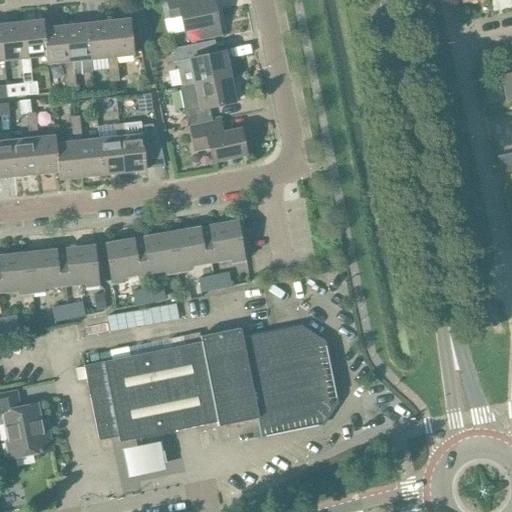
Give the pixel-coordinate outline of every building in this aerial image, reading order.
[(199,28),(201,39),(221,35),(214,1),(193,5),(191,0),(167,0),(171,18),(181,16),(185,31),(199,28)] [(108,21),(112,57),(116,56),(116,57),(117,57),(134,55),(131,19),(108,21)] [(21,23),(25,58),(29,58),(30,58),(46,56),(44,28),(43,20),(21,23)] [(65,62),(66,74),(74,73),(73,61),(69,62),(65,26),(45,28),(44,20),(43,20),(44,28),(46,56),(47,64),(65,62)] [(108,58),(109,69),(118,69),(117,57),(116,57),(116,56),(112,57),(108,21),(87,24),(90,60),(108,58)] [(21,59),(22,71),(31,70),(30,58),(29,58),(25,58),(21,23),(0,24),(0,27),(3,61),(21,59)] [(74,73),(75,74),(92,72),(90,60),(87,24),(65,26),(69,62),(73,61),(74,73)] [(230,76),(225,51),(203,56),(201,44),(173,50),(180,86),(230,76)] [(119,81),(118,69),(109,69),(111,82),(119,81)] [(32,83),(31,70),(22,71),(23,84),(32,83)] [(511,72),(501,75),(507,102),(511,100),(511,72)] [(66,74),(68,87),(76,86),(75,74),(74,73),(66,74)] [(185,112),(188,126),(212,121),(209,108),(236,102),(230,76),(180,86),(185,112)] [(27,114),(28,126),(37,125),(35,113),(27,114)] [(71,117),(72,129),(81,128),(79,116),(71,117)] [(209,148),(212,162),(247,155),(241,129),(217,134),(215,123),(190,128),(195,151),(209,148)] [(99,139),(102,175),(124,173),(120,137),(125,136),(124,124),(115,125),(116,137),(99,139)] [(120,137),(124,173),(146,170),(144,150),(156,148),(153,124),(141,126),(142,134),(125,136),(120,137)] [(58,172),(59,180),(60,179),(56,144),(57,144),(56,136),(38,138),(37,125),(28,126),(29,138),(34,138),(37,174),(58,172)] [(77,141),(81,177),(102,175),(99,139),(82,141),(81,128),(72,129),(73,142),(77,141)] [(12,140),(15,176),(37,174),(34,138),(29,138),(12,140)] [(0,177),(15,176),(12,140),(0,141),(0,177)] [(56,144),(60,179),(81,177),(77,141),(73,142),(57,144),(56,144)] [(112,283),(246,260),(239,221),(105,244),(112,283)] [(0,296),(100,285),(95,246),(0,255),(0,296)] [(229,273),(213,276),(216,289),(231,286),(229,273)] [(198,279),(201,292),(216,289),(213,276),(198,279)] [(147,289),(150,303),(165,300),(164,296),(162,286),(147,289)] [(132,292),(135,306),(150,303),(147,289),(132,292)] [(165,300),(166,304),(183,301),(181,293),(164,296),(165,300)] [(67,305),(70,319),(85,316),(82,302),(67,305)] [(51,308),(54,322),(70,319),(67,305),(51,308)] [(1,318),(4,333),(19,329),(16,315),(1,318)] [(119,436),(120,441),(127,440),(154,434),(167,432),(219,421),(222,434),(260,426),(263,436),(322,425),(337,401),(325,342),(301,326),(243,338),(241,328),(201,336),(202,342),(84,366),(99,440),(119,436)] [(85,368),(76,370),(78,381),(87,379),(85,368)] [(0,416),(5,415),(13,458),(53,450),(49,431),(43,432),(38,405),(19,408),(16,392),(0,395),(0,416)] [(162,445),(123,454),(129,479),(167,471),(162,445)]
